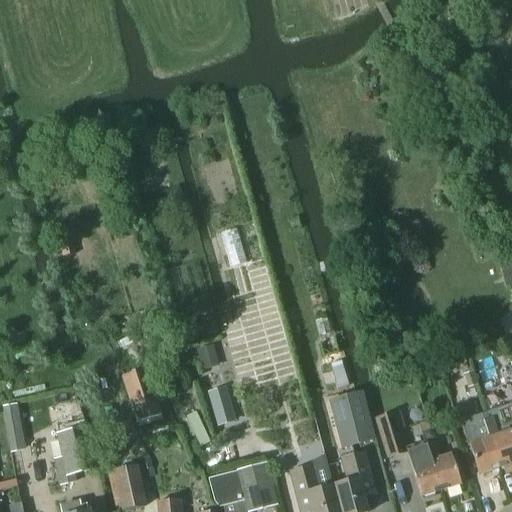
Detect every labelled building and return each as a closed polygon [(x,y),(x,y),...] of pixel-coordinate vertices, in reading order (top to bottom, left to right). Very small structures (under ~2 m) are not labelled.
[(75,255),(69,234),(57,237),(62,258),(75,255)] [(511,260),(500,263),(506,288),(511,286),(511,260)] [(202,372),(219,367),(213,347),(196,352),(202,372)] [(146,368),(121,376),(136,422),(161,414),(146,368)] [(463,375),(467,389),(477,387),(473,373),(463,375)] [(224,390),(209,394),(218,426),(233,422),(224,390)] [(329,403),(342,449),(373,441),(361,394),(329,403)] [(18,419),(16,405),(2,408),(4,421),(18,419)] [(511,407),(511,405),(481,415),(499,469),(511,464),(511,407)] [(374,421),(387,459),(406,452),(405,451),(398,430),(402,428),(398,413),(374,421)] [(195,414),(186,418),(200,448),(209,444),(195,414)] [(478,475),(499,469),(481,415),(462,421),(460,425),(468,447),(469,447),(478,475)] [(421,434),(425,445),(435,442),(435,440),(434,434),(429,431),(426,422),(418,425),(421,434)] [(88,433),(58,439),(64,465),(59,465),(63,487),(79,484),(77,476),(95,472),(88,433)] [(440,458),(435,442),(425,445),(440,492),(460,485),(451,455),(440,458)] [(440,492),(425,445),(405,451),(406,452),(421,498),(440,492)] [(313,466),(288,472),(298,511),(339,511),(332,486),(323,453),(311,462),(313,466)] [(345,482),(332,486),(339,511),(367,511),(363,498),(375,495),(364,453),(341,460),(347,482),(345,482)] [(213,503),(218,509),(244,502),(246,511),(257,511),(277,507),(266,465),(236,473),(208,481),(213,503)] [(112,473),(120,511),(125,511),(147,507),(137,467),(112,473)] [(181,511),(181,499),(157,502),(157,511),(181,511)] [(218,509),(218,511),(246,511),(244,502),(218,509)]
